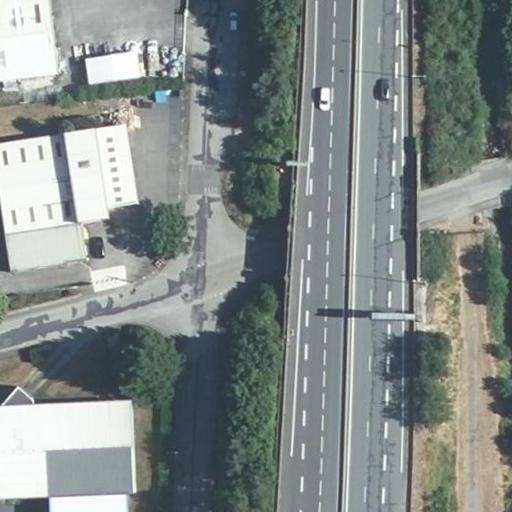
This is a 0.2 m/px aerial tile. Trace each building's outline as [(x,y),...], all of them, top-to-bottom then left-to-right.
[(0,83),(57,76),(48,0),(9,0),(0,1),(0,83)] [(138,54),(84,57),(85,84),(140,81),(138,54)] [(126,127),(96,132),(0,146),(0,194),(12,274),(86,262),(81,224),(109,221),(108,210),(138,206),(126,127)] [(122,349),(119,336),(108,338),(111,350),(122,349)] [(34,404),(23,394),(6,411),(0,411),(0,499),(136,493),(133,405),(34,409),(34,404)]
